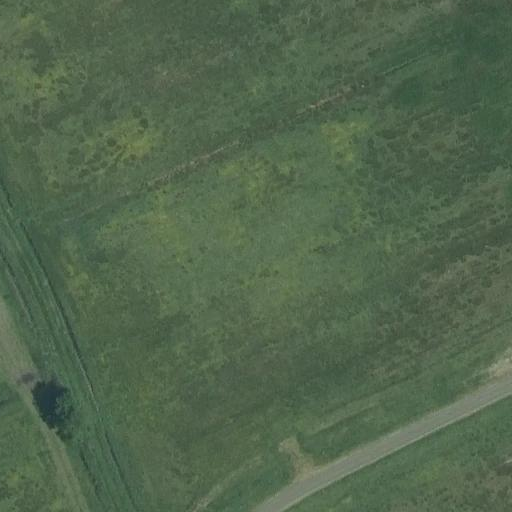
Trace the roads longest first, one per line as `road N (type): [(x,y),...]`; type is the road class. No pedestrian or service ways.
road 1 (track): [(120,511),(49,319),(0,219)]
road 2 (unclassified): [(265,511),(511,383)]
